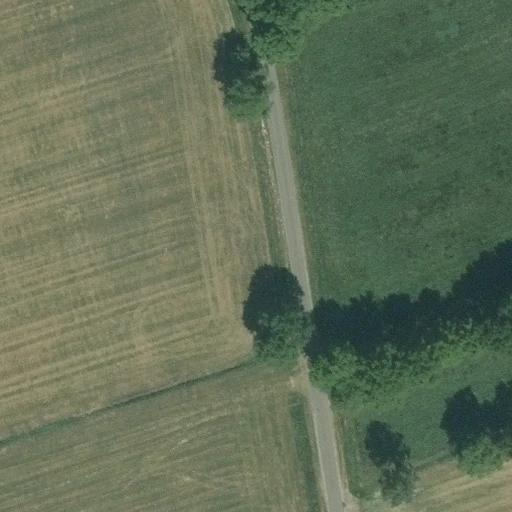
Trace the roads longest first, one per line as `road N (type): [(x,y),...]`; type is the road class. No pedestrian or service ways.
road 1 (residential): [(248,0),(332,511)]
road 2 (unknown): [(312,390),(511,309)]
